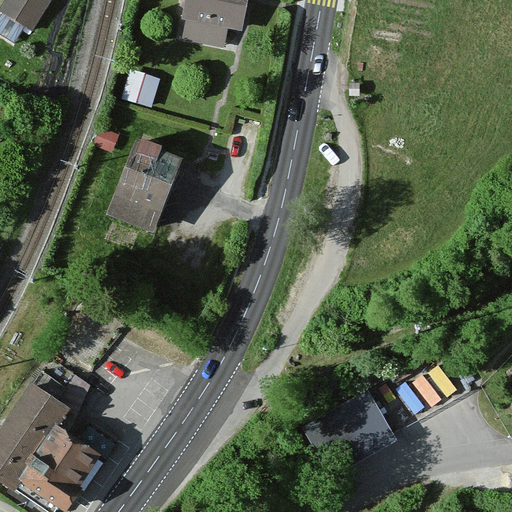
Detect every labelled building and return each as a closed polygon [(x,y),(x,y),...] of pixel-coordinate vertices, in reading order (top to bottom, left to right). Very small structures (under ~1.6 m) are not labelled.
[(51,0),(7,0),(0,12),(0,18),(29,36),(51,0)] [(246,0),(184,0),(179,27),(185,28),(182,44),(222,51),(225,33),(240,35),(246,0)] [(157,85),(131,77),(123,104),(149,112),(157,85)] [(177,163),(131,144),(100,219),(147,238),(177,163)] [(55,511),(62,511),(100,459),(54,426),(65,411),(27,384),(0,422),(0,486),(11,494),(17,485),(55,511)] [(307,429),(335,476),(393,442),(365,394),(307,429)]
